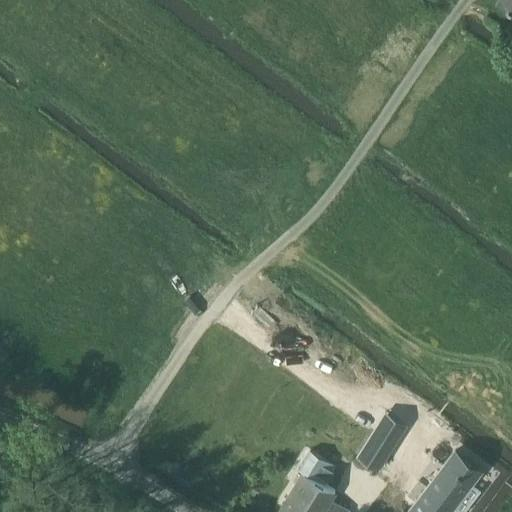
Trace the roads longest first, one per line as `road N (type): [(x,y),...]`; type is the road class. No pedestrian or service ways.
road 1 (track): [(470,0),(349,170),(238,282),(113,465)]
road 2 (unclassified): [(181,511),(113,465),(0,418)]
